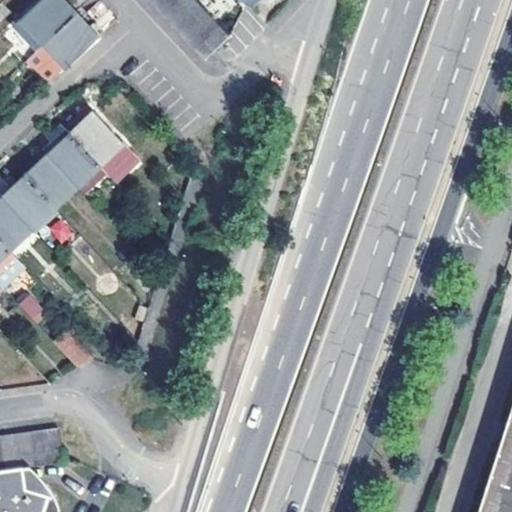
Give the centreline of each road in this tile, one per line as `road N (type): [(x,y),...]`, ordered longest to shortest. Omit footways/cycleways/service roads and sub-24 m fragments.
road 1 (trunk): [(400,0),(225,511)]
road 2 (secondary): [(342,511),(511,30)]
road 3 (secondary): [(319,42),(183,488)]
road 4 (trunk): [(287,511),(386,245)]
road 5 (trunk): [(310,511),(368,360),(386,245)]
road 6 (trunk): [(386,245),(466,0)]
road 7 (residential): [(134,16),(200,89),(212,92),(238,81),(284,41),(319,42)]
road 8 (residential): [(0,411),(76,404),(121,458),(183,488)]
road 9 (residential): [(134,16),(0,139)]
